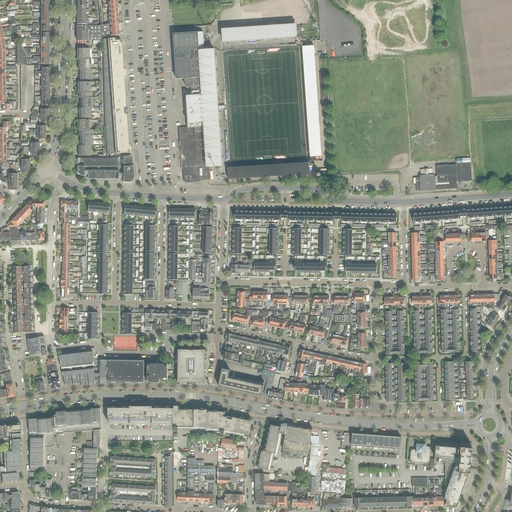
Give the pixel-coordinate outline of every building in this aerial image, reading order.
[(116,0),(107,0),(109,24),(118,23),(117,13),(117,8),(117,4),(116,0)] [(110,36),(119,35),(118,23),(109,24),(110,36)] [(93,41),(101,41),(101,37),(110,36),(109,24),(103,24),(100,25),(100,26),(90,26),(77,26),(77,27),(77,31),(77,36),(77,40),(77,41),(87,41),(93,41)] [(11,32),(11,30),(3,31),(0,31),(0,38),(4,38),(3,33),(11,32)] [(251,40),(250,30),(223,32),(224,42),(251,40)] [(222,166),(214,49),(204,50),(203,32),(198,32),(197,32),(180,33),(177,33),(174,34),(173,34),(174,43),(175,66),(176,79),(178,79),(184,79),(186,87),(187,87),(190,87),(190,91),(187,91),(185,92),(186,108),(186,110),(187,111),(188,128),(190,128),(194,128),(194,129),(180,130),(180,132),(181,150),(182,169),(183,169),(184,182),(210,180),(209,167),(222,166)] [(125,153),(131,153),(132,153),(131,145),(128,145),(126,113),(124,114),(124,109),(126,109),(124,77),(126,77),(126,69),(123,69),(121,41),(115,41),(115,38),(103,39),(105,122),(107,154),(123,153),(123,154),(125,153)] [(17,65),(18,65),(21,65),(27,65),(27,64),(27,57),(19,42),(17,42),(17,62),(17,65)] [(310,160),(322,159),(315,49),(303,49),(310,160)] [(107,158),(108,158),(77,158),(77,166),(77,170),(77,171),(77,172),(77,173),(78,173),(78,174),(79,175),(80,175),(80,176),(81,176),(82,176),(84,176),(84,175),(87,175),(87,179),(118,179),(122,179),(122,182),(126,182),(126,183),(127,183),(128,183),(129,182),(130,182),(131,181),(132,181),(132,180),(133,179),(133,178),(133,177),(133,176),(133,166),(131,156),(122,157),(107,158)] [(310,166),(228,170),(228,182),(310,177),(310,166)] [(9,187),(9,190),(17,190),(17,187),(17,186),(17,183),(17,181),(17,180),(2,180),(2,182),(6,182),(6,183),(9,183),(9,186),(9,187)] [(31,212),(31,207),(31,201),(30,201),(26,206),(25,207),(22,209),(28,215),(31,212)] [(61,212),(61,213),(69,213),(69,210),(66,210),(66,209),(66,202),(61,201),(61,206),(61,212)] [(511,206),(503,207),(504,215),(511,214),(511,206)] [(503,207),(494,208),(495,216),(504,215),(503,207)] [(485,208),(476,209),(476,218),(486,217),(485,208)] [(494,208),(485,208),(486,217),(495,216),(494,208)] [(29,221),(26,218),(28,215),(22,209),(19,212),(20,212),(19,213),(28,222),(29,221)] [(466,209),(466,216),(466,218),(467,218),(476,218),(476,209),(466,210),(466,209)] [(217,211),(199,210),(199,212),(199,224),(217,225),(217,211)] [(459,210),(450,211),(450,219),(459,219),(459,217),(459,210)] [(235,211),(234,219),(244,220),(244,211),(235,211)] [(244,211),(244,220),(253,220),(253,211),(244,211)] [(253,211),(253,220),(262,220),(263,212),(253,211)] [(450,211),(440,212),(441,220),(450,219),(450,211)] [(263,212),(262,220),(272,220),(272,212),(263,212)] [(272,212),(272,220),(281,220),(281,218),(281,212),(272,212)] [(288,218),(287,220),(297,221),(297,212),(288,212),(288,218)] [(297,212),(297,221),(306,221),(306,212),(297,212)] [(306,212),(306,221),(315,221),(316,213),(306,212)] [(431,212),(422,213),(423,222),(432,221),(431,212)] [(440,212),(431,212),(432,221),(441,220),(440,212)] [(17,214),(15,217),(21,223),(23,221),(26,224),(28,222),(19,213),(18,215),(17,214)] [(316,213),(315,221),(325,221),(325,213),(316,213)] [(325,213),(325,221),(334,221),(334,219),(334,213),(325,213)] [(341,219),(341,221),(350,222),(350,213),(341,213),(341,219)] [(350,213),(350,222),(359,222),(359,213),(350,213)] [(359,213),(359,222),(369,222),(369,214),(359,213)] [(422,213),(413,214),(413,222),(423,222),(422,213)] [(369,214),(369,222),(378,222),(378,214),(369,214)] [(378,214),(378,222),(387,222),(387,214),(378,214)] [(387,214),(387,222),(396,223),(397,214),(387,214)] [(16,227),(19,226),(20,226),(19,225),(21,223),(15,217),(12,220),(11,221),(10,221),(16,227)] [(445,234),(445,241),(445,242),(447,242),(450,242),(450,234),(448,234),(448,230),(445,230),(445,232),(443,232),(443,229),(441,229),(441,234),(445,234)] [(489,232),(486,232),(486,230),(483,230),(484,233),(481,233),(481,241),(485,241),(486,241),(486,239),(489,239),(489,232)] [(154,289),(154,283),(146,283),(146,285),(149,285),(149,287),(149,291),(149,292),(153,292),(153,293),(156,293),(156,289),(154,289)] [(202,283),(198,283),(194,283),(193,297),(193,299),(201,300),(202,283)] [(209,289),(210,283),(204,283),(202,283),(201,300),(204,300),(205,300),(206,300),(209,300),(210,299),(210,297),(209,296),(209,289)] [(69,298),(69,295),(69,294),(69,291),(72,291),(72,289),(70,289),(61,289),(61,297),(69,298)] [(146,298),(148,298),(148,299),(156,299),(156,293),(153,293),(153,292),(149,292),(149,291),(146,291),(146,295),(146,298)] [(288,302),(290,302),(291,299),(289,299),(289,295),(284,295),(283,295),(283,310),(282,310),(282,311),(286,311),(286,309),(286,306),(286,304),(288,304),(288,302)] [(504,297),(502,301),(507,305),(509,302),(511,298),(506,295),(504,297)] [(499,306),(497,308),(503,312),(505,308),(507,305),(502,301),(500,299),(499,302),(501,303),(499,306)] [(61,317),(69,317),(77,317),(77,309),(69,308),(61,308),(61,317)] [(359,310),(357,310),(357,312),(356,312),(357,315),(352,315),(352,314),(350,314),(350,315),(350,318),(366,317),(365,317),(365,316),(366,316),(366,312),(364,312),(364,309),(359,310)] [(146,321),(146,323),(148,323),(148,320),(148,319),(149,318),(155,319),(155,311),(155,310),(154,310),(152,310),(149,310),(146,310),(146,321)] [(241,314),(238,313),(236,322),(241,323),(241,322),(242,323),(244,314),(245,310),(242,310),(241,314)] [(261,319),(259,318),(257,327),(262,328),(263,324),(263,323),(264,322),(264,321),(264,318),(265,316),(268,317),(269,311),(261,311),(261,315),(262,315),(261,319)] [(276,314),(277,312),(272,312),(271,314),(271,315),(273,315),(273,317),(270,317),(268,325),(273,326),(274,326),(276,318),(276,314)] [(293,322),(291,321),(291,320),(288,320),(288,323),(287,328),(288,329),(288,330),(293,331),(293,330),(294,331),(296,322),(296,321),(296,320),(297,314),(297,313),(296,313),(296,314),(295,314),(293,322)] [(494,313),(493,314),(490,319),(497,323),(497,322),(496,322),(500,317),(497,316),(494,313)] [(310,326),(308,334),(309,334),(309,335),(312,335),(314,335),(315,327),(316,325),(315,325),(317,317),(315,316),(311,315),(309,321),(314,322),(313,327),(310,326)] [(487,324),(488,325),(493,328),(496,322),(497,323),(490,319),(488,317),(487,320),(489,321),(487,324)] [(315,327),(314,335),(314,336),(316,336),(317,336),(318,336),(321,323),(322,323),(322,321),(320,320),(319,326),(318,326),(318,328),(315,327)] [(321,323),(318,336),(320,336),(320,337),(323,337),(324,337),(324,336),(326,330),(327,328),(327,325),(325,324),(324,324),(322,323),(321,323)] [(351,336),(351,338),(353,338),(366,337),(366,336),(366,332),(364,332),(364,330),(359,330),(358,330),(358,335),(351,336)] [(42,353),(39,337),(39,336),(38,337),(28,338),(27,338),(27,339),(29,347),(29,350),(30,354),(30,355),(31,355),(42,353)] [(39,337),(42,353),(42,355),(46,355),(47,352),(44,336),(39,337)] [(239,351),(241,352),(241,349),(242,345),(245,345),(247,338),(246,337),(245,337),(244,338),(242,337),(240,344),(240,346),(239,349),(239,351)] [(245,345),(244,349),(244,352),(246,353),(247,349),(247,346),(250,347),(252,339),(251,339),(251,338),(250,338),(249,339),(247,338),(245,345)] [(253,347),(258,348),(260,340),(259,340),(258,339),(257,340),(256,339),(256,340),(254,339),(254,340),(252,339),(250,349),(249,353),(251,354),(251,352),(253,347)] [(283,354),(285,345),(284,346),(282,345),(281,346),(279,345),(277,358),(276,358),(276,359),(279,360),(281,360),(282,358),(279,358),(280,353),(283,354)] [(285,345),(283,354),(282,358),(281,360),(286,362),(286,360),(284,359),(285,354),(289,355),(291,347),(286,346),(285,346),(285,345)] [(205,350),(179,350),(178,382),(190,382),(190,383),(193,383),(193,382),(204,383),(205,350)] [(298,357),(298,358),(298,362),(303,363),(306,351),(300,350),(299,355),(298,357)] [(92,351),(59,355),(61,367),(93,364),(92,351)] [(241,355),(237,354),(232,353),(225,352),(223,359),(225,359),(226,359),(232,360),(238,362),(242,363),(244,354),(241,354),(241,355)] [(315,370),(315,371),(314,376),(316,376),(319,364),(319,362),(322,362),(323,355),(321,354),(321,355),(319,354),(315,370)] [(272,361),(278,362),(278,365),(285,367),(286,366),(286,364),(287,362),(286,362),(281,360),(279,360),(276,359),(273,358),(272,361)] [(340,359),(338,358),(334,376),(339,376),(339,375),(336,374),(338,366),(341,367),(342,359),(340,358),(340,359)] [(99,373),(94,373),(94,381),(99,381),(99,382),(141,382),(143,382),(144,360),(99,360),(99,373)] [(343,376),(346,376),(346,372),(347,368),(350,369),(351,361),(349,360),(349,361),(347,360),(344,372),(343,376)] [(47,368),(52,389),(61,387),(58,372),(58,371),(56,363),(50,364),(48,364),(46,365),(47,368)] [(297,367),(305,369),(314,371),(314,370),(312,366),(310,365),(309,368),(305,367),(306,364),(298,363),(297,365),(298,365),(297,367)] [(364,377),(364,373),(366,373),(366,372),(366,369),(366,367),(366,364),(363,363),(360,363),(359,370),(358,370),(358,377),(364,377)] [(159,383),(159,381),(167,381),(168,364),(147,364),(147,383),(159,383)] [(277,370),(282,372),(284,372),(285,371),(285,369),(285,367),(278,365),(271,364),(271,366),(277,367),(277,370)] [(94,367),(62,371),(65,385),(81,383),(81,385),(94,384),(94,381),(94,373),(94,367)] [(222,369),(221,376),(219,386),(226,388),(233,389),(247,392),(254,394),(262,395),(264,382),(257,381),(257,382),(229,376),(230,370),(222,369)] [(5,384),(8,397),(14,396),(12,384),(12,381),(11,381),(10,375),(8,375),(4,376),(5,377),(6,384),(5,384)] [(320,386),(311,385),(311,378),(311,377),(309,378),(308,385),(308,393),(308,394),(319,395),(319,392),(320,386)] [(38,386),(39,392),(45,390),(45,391),(45,390),(43,381),(41,382),(37,383),(38,386)] [(277,399),(284,400),(284,394),(285,392),(284,392),(271,389),(271,391),(269,390),(267,397),(275,399),(277,399)] [(392,401),(395,401),(395,393),(392,393),(386,393),(386,394),(386,395),(386,401),(392,401)] [(130,408),(108,408),(108,423),(174,424),(174,423),(174,408),(152,408),(152,406),(130,406),(130,408)] [(252,421),(227,416),(224,415),(224,412),(207,412),(207,410),(204,410),(181,410),(178,410),(178,406),(174,406),(174,408),(174,423),(175,423),(175,427),(178,427),(181,427),(204,427),(208,427),(208,429),(221,429),(221,435),(224,435),(225,430),(249,435),(252,421)] [(45,468),(45,447),(55,446),(53,425),(58,425),(58,426),(67,425),(68,427),(87,425),(87,431),(94,430),(100,429),(100,431),(100,433),(101,433),(101,425),(100,408),(87,409),(87,411),(84,411),(84,409),(78,410),(78,412),(74,412),(74,410),(64,411),(64,413),(62,413),(62,411),(57,412),(57,414),(53,416),(53,417),(45,418),(45,419),(41,420),(41,418),(28,419),(30,435),(31,436),(31,455),(32,455),(32,458),(31,458),(30,471),(42,471),(42,467),(45,467),(45,468)] [(0,425),(0,437),(8,436),(7,432),(12,432),(21,431),(20,423),(6,425),(0,426),(0,425)] [(280,426),(277,426),(271,424),(265,451),(261,451),(258,467),(268,469),(269,469),(268,469),(272,453),(276,454),(280,433),(285,434),(283,449),(282,455),(288,456),(289,450),(293,450),(292,451),(298,452),(298,451),(302,452),(302,453),(308,454),(312,428),(287,424),(283,423),(282,423),(281,424),(280,424),(280,426)] [(16,473),(16,471),(21,470),(21,457),(20,456),(20,451),(21,451),(21,434),(14,434),(14,432),(9,433),(10,450),(4,450),(5,474),(7,474),(13,473),(16,473)] [(349,449),(350,436),(343,435),(341,448),(349,449)] [(318,445),(319,436),(311,436),(311,444),(318,445)] [(237,440),(222,439),(221,447),(236,449),(237,440)] [(426,444),(416,443),(416,450),(411,449),(410,462),(429,464),(431,447),(430,447),(426,447),(426,444)] [(318,445),(311,445),(310,460),(317,460),(318,445)] [(434,459),(434,462),(435,462),(440,462),(445,463),(445,470),(445,477),(445,489),(445,498),(445,506),(451,506),(452,506),(456,507),(457,506),(458,503),(459,498),(460,498),(461,495),(462,490),(463,491),(463,488),(465,483),(466,483),(466,480),(466,479),(468,473),(471,473),(471,469),(471,468),(471,467),(471,464),(469,464),(470,459),(470,457),(472,457),(472,455),(472,452),(473,448),(466,447),(461,447),(461,448),(457,448),(454,446),(453,447),(448,447),(445,446),(440,446),(437,445),(437,446),(435,446),(435,450),(434,459)] [(97,452),(97,449),(93,448),(84,448),(84,458),(97,458),(97,455),(97,454),(97,452)] [(174,457),(171,457),(171,454),(165,455),(165,463),(174,463),(174,457)] [(111,465),(112,466),(117,466),(117,465),(121,465),(121,463),(119,463),(119,457),(111,457),(111,465)] [(97,458),(84,458),(84,468),(97,468),(97,464),(95,464),(95,463),(97,463),(97,462),(97,458)] [(146,465),(146,467),(149,467),(149,468),(155,468),(155,460),(155,459),(149,459),(149,465),(146,465)] [(189,499),(188,501),(195,501),(195,493),(199,493),(199,483),(199,475),(205,475),(214,475),(214,466),(204,466),(204,461),(195,461),(195,459),(189,459),(189,466),(188,466),(188,492),(188,494),(189,499)] [(322,467),(321,491),(344,493),(346,475),(330,473),(331,468),(329,468),(330,465),(323,464),(322,467)] [(117,466),(112,466),(111,474),(112,474),(116,474),(118,475),(118,469),(120,469),(121,466),(117,466)] [(218,473),(218,476),(220,476),(232,477),(233,477),(233,474),(233,468),(227,468),(227,466),(224,466),(224,468),(218,468),(218,469),(218,473)] [(317,466),(309,466),(308,466),(308,468),(308,475),(308,476),(308,477),(309,477),(316,477),(316,476),(317,466)] [(97,472),(97,468),(84,468),(83,477),(97,477),(97,474),(95,474),(95,473),(97,473),(97,472)] [(148,468),(146,468),(146,471),(148,471),(148,477),(154,477),(155,468),(149,468),(148,468)] [(244,473),(239,473),(235,473),(235,474),(233,474),(233,477),(232,477),(231,477),(231,483),(238,484),(238,478),(244,479),(244,473)] [(256,504),(264,504),(264,492),(264,490),(264,482),(264,474),(255,474),(256,485),(256,489),(256,504)] [(86,487),(90,487),(94,487),(96,487),(96,483),(96,482),(95,482),(95,481),(96,481),(97,477),(83,477),(83,487),(86,487)] [(309,477),(308,488),(308,492),(311,493),(310,495),(315,495),(316,477),(309,477)] [(273,490),(275,490),(275,482),(264,482),(264,490),(270,490),(273,490)] [(275,482),(275,490),(279,491),(282,491),(285,491),(287,491),(288,484),(288,483),(280,483),(278,483),(275,482)] [(293,482),(293,484),(288,484),(287,491),(292,491),(292,492),(295,492),(308,493),(308,492),(308,488),(296,488),(297,482),(293,482)] [(78,488),(73,488),(73,490),(69,490),(69,499),(81,500),(81,487),(78,488)] [(88,494),(86,494),(86,500),(94,501),(96,499),(96,493),(94,493),(88,493),(88,494)] [(111,498),(110,500),(112,502),(118,502),(119,496),(120,494),(119,494),(119,493),(112,493),(111,493),(111,498)]
